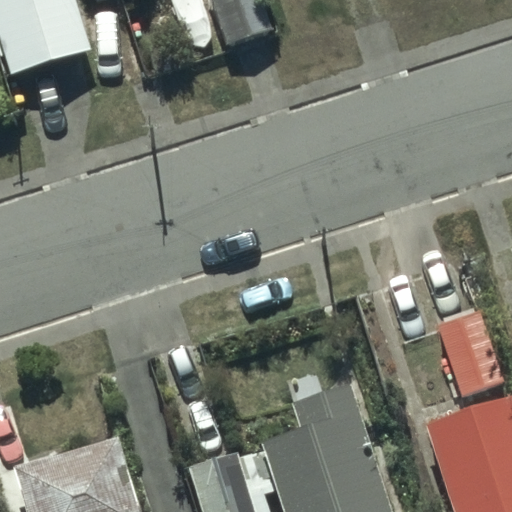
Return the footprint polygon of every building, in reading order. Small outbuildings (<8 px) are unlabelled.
[(68,0),(0,0),(0,62),(6,81),(86,56),(68,0)] [(256,0),(204,0),(221,51),(268,36),(256,0)] [(476,316),(433,331),(456,401),(500,386),(476,316)] [(381,511),(344,390),(282,409),(289,435),(252,446),(272,511),(381,511)] [(511,511),(511,402),(423,434),(450,511),(511,511)] [(130,511),(110,444),(6,475),(17,511),(130,511)] [(253,511),(237,456),(184,472),(195,511),(253,511)]
